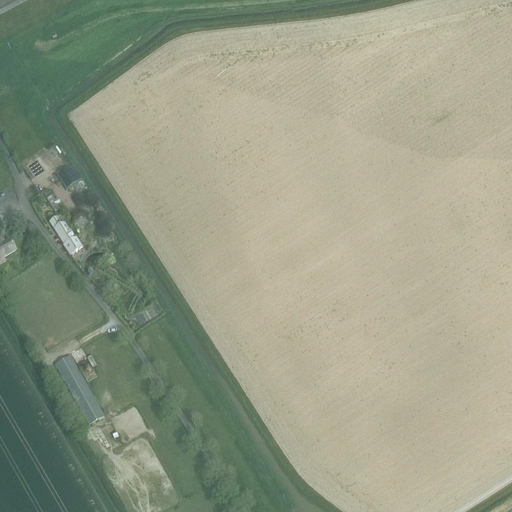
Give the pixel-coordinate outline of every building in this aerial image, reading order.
[(66,191),(83,180),(74,166),(57,177),(66,191)] [(3,198),(5,202),(0,203),(0,205),(8,224),(20,218),(10,195),(3,198)] [(75,240),(65,224),(66,223),(62,217),(58,220),(57,218),(50,223),(64,246),(70,257),(83,249),(76,239),(75,240)] [(7,256),(15,251),(9,242),(4,244),(1,238),(0,238),(0,264),(9,259),(7,256)] [(89,426),(95,423),(104,418),(70,357),(55,366),(89,426)] [(99,358),(93,361),(98,370),(103,368),(99,358)]
